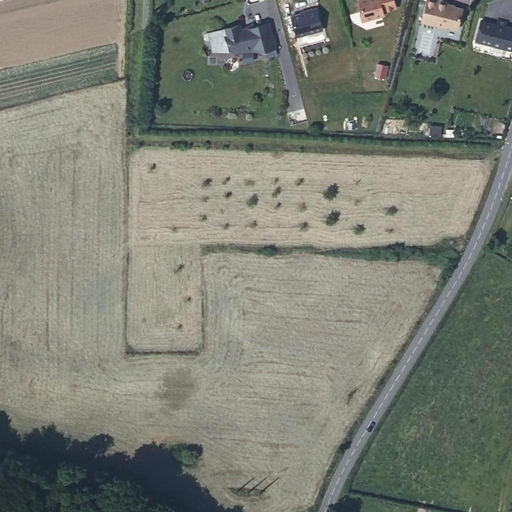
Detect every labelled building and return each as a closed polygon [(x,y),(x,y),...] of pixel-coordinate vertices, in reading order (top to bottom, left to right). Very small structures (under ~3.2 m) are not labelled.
[(363,0),(365,7),(363,9),(364,16),(369,18),(388,12),(387,9),(401,5),(399,0),(363,0)] [(430,0),(425,18),(450,25),(450,23),(461,26),(466,6),(450,2),(450,0),(430,0)] [(311,10),(297,14),(302,34),(327,28),(321,6),(311,9),(311,10)] [(511,51),(511,27),(481,20),(476,43),(511,51)] [(234,36),(239,53),(259,53),(270,50),(271,54),(282,51),(274,21),(246,28),(244,23),(229,27),(231,37),(234,36)] [(387,79),(388,65),(376,64),(375,78),(387,79)] [(431,127),(430,136),(441,137),(441,128),(431,127)]
